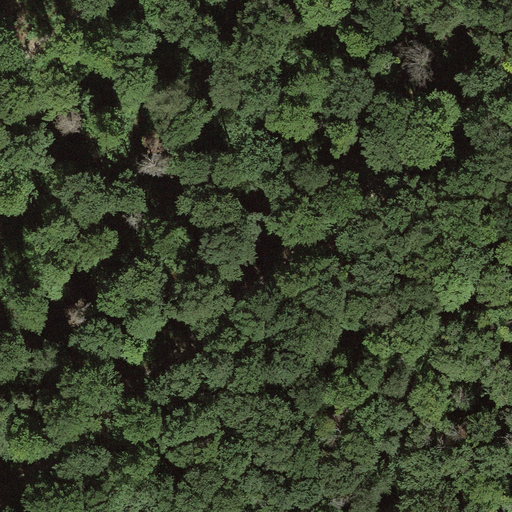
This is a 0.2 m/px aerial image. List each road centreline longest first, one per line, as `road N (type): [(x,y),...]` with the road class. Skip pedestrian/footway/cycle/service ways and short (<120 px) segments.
road 1 (track): [(0,496),(511,75)]
road 2 (track): [(0,88),(119,0)]
